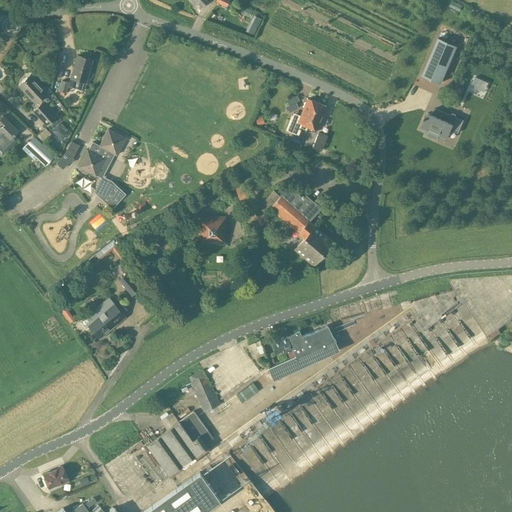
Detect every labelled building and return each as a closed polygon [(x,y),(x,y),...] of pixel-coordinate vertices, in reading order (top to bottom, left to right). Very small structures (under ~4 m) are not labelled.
[(248,15),(251,10),(242,5),(239,10),(248,15)] [(253,34),(262,18),(253,13),(245,30),(253,34)] [(438,39),(422,76),(441,84),(457,47),(438,39)] [(85,83),(92,59),(77,54),(70,78),(85,83)] [(41,98),(47,92),(30,74),(18,85),(34,102),(32,104),(35,107),(33,110),(48,125),(58,116),(41,98)] [(488,83),(475,77),(471,86),(484,91),(488,83)] [(306,130),(308,125),(317,103),(307,99),(300,117),(293,114),(286,130),(298,135),(301,128),(306,130)] [(317,103),(308,125),(317,128),(326,106),(317,103)] [(429,131),(427,135),(437,140),(439,135),(441,133),(448,136),(450,129),(458,133),(464,120),(436,108),(433,115),(428,113),(426,117),(425,116),(424,119),(425,119),(421,128),(429,131)] [(8,140),(18,131),(3,115),(0,117),(0,131),(1,133),(0,133),(0,142),(6,148),(11,143),(8,140)] [(58,123),(51,130),(62,140),(68,133),(58,123)] [(116,155),(125,137),(108,128),(99,145),(92,141),(88,149),(87,148),(78,166),(96,176),(96,175),(102,178),(114,154),(116,155)] [(327,135),(320,132),(319,132),(312,147),(322,150),(327,135)] [(35,136),(27,145),(46,163),(54,154),(35,136)] [(73,158),(80,145),(71,140),(64,154),(56,162),(63,169),(69,162),(71,163),(74,158),(73,158)] [(112,208),(126,193),(115,183),(111,180),(97,195),(112,208)] [(235,185),(239,197),(246,195),(242,183),(235,185)] [(280,195),(281,195),(270,208),(303,238),(294,248),(312,264),(333,241),(309,220),(321,207),(306,194),(303,197),(291,187),(286,187),(280,195)] [(89,221),(95,228),(106,220),(100,213),(89,221)] [(225,240),(225,220),(199,220),(199,240),(225,240)] [(116,240),(95,251),(98,257),(119,245),(116,240)] [(126,273),(122,276),(118,280),(132,296),(140,289),(126,273)] [(125,317),(112,302),(107,296),(79,320),(86,329),(89,326),(99,338),(125,317)] [(273,379),(338,350),(332,336),(327,326),(308,334),(308,333),(302,336),(299,330),(287,336),(292,347),(291,347),(295,355),(268,367),(273,379)] [(292,347),(287,336),(286,334),(272,341),(277,353),(291,347),(292,347)] [(204,411),(220,404),(212,385),(211,385),(203,369),(189,377),(204,411)] [(166,427),(177,420),(171,409),(159,416),(166,427)] [(168,475),(207,446),(205,443),(213,437),(207,429),(194,411),(179,421),(146,444),(168,475)] [(48,487),(68,479),(62,465),(42,474),(48,487)] [(201,511),(219,499),(199,471),(141,511),(117,511),(114,507),(107,511),(104,511),(101,508),(96,511),(89,511),(83,503),(70,511),(66,511),(63,507),(56,511),(201,511)] [(259,511),(272,511),(261,499),(254,506),(259,511)]
